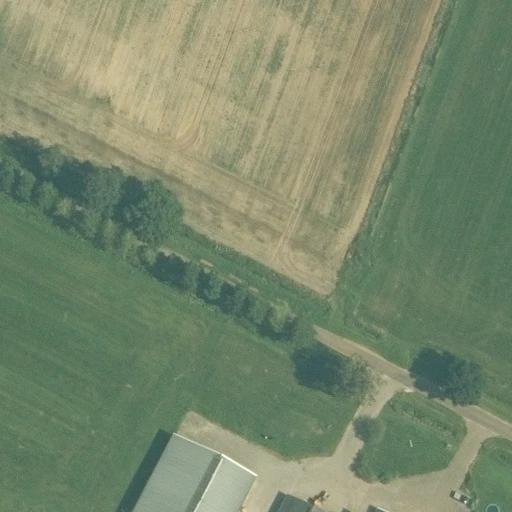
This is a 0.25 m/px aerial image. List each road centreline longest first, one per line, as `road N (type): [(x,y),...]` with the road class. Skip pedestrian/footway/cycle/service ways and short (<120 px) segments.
road 1 (unclassified): [(511,435),(0,170)]
road 2 (unknown): [(387,371),(340,462),(341,480),(359,501),(353,511)]
